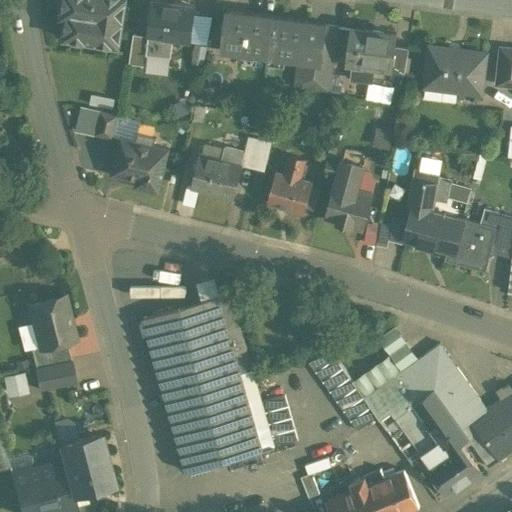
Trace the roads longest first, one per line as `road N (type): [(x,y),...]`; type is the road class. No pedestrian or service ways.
road 1 (residential): [(511,333),(312,270),(73,211)]
road 2 (residential): [(73,211),(134,392),(144,511)]
road 3 (residential): [(21,0),(29,70),(73,211)]
